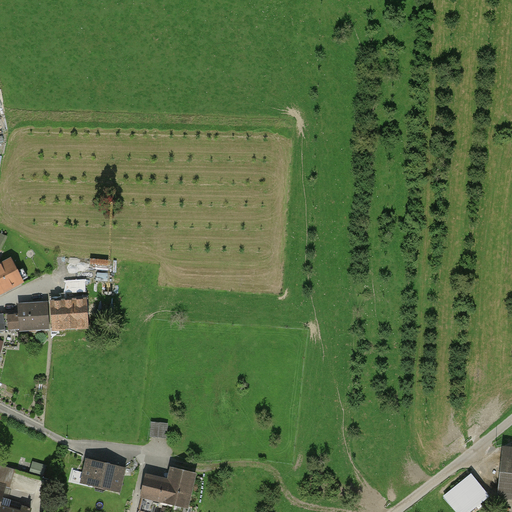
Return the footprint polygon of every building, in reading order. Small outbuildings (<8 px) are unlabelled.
[(0,292),(21,282),(10,262),(0,267),(0,292)] [(83,302),(52,305),(54,328),(85,325),(83,302)] [(14,314),(0,314),(0,331),(20,330),(20,331),(50,328),(48,305),(19,307),(20,315),(14,316),(14,314)] [(167,423),(152,422),(150,437),(166,439),(167,423)] [(500,489),(511,490),(511,456),(503,455),(500,489)] [(112,465),(88,460),(82,483),(119,492),(124,471),(111,469),(112,465)] [(44,466),(35,464),(32,475),(42,477),(44,466)] [(14,471),(0,467),(0,511),(29,511),(0,502),(0,495),(3,486),(9,488),(14,471)] [(147,476),(142,497),(187,508),(195,475),(171,469),(168,481),(147,476)] [(449,492),(463,509),(481,494),(467,477),(449,492)]
